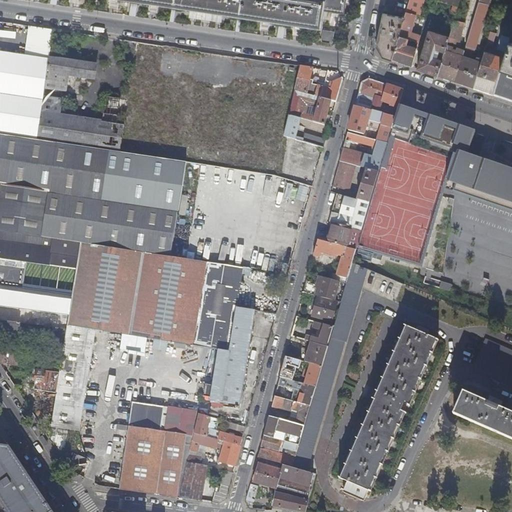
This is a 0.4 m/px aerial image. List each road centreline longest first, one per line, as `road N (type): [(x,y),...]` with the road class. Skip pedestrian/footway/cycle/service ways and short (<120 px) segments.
road 1 (residential): [(236,511),(355,61)]
road 2 (residential): [(355,61),(0,9)]
road 3 (residential): [(511,116),(355,61)]
road 4 (secondary): [(0,393),(72,505)]
